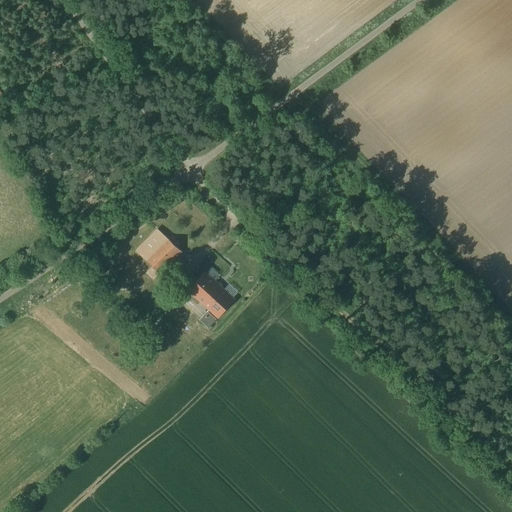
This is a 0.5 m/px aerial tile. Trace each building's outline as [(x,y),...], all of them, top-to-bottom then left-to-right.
[(168,238),(152,254),(146,248),(140,255),(156,269),(154,272),(158,276),(160,273),(161,274),(183,252),(168,238)] [(128,256),(111,267),(119,279),(136,267),(128,256)] [(205,305),(221,287),(205,273),(189,291),(205,305)] [(221,287),(205,305),(218,317),(235,300),(221,287)] [(208,311),(200,320),(209,329),(217,320),(208,311)]
